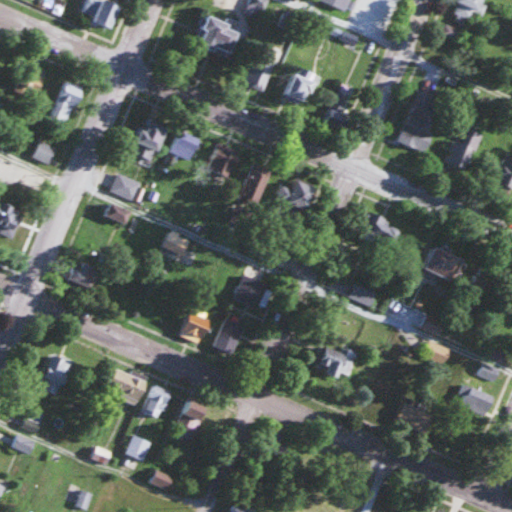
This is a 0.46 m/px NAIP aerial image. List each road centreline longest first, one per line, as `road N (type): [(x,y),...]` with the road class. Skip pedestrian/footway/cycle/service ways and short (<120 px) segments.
road 1 (residential): [(511,506),(0,283)]
road 2 (residential): [(511,233),(0,12)]
road 3 (residential): [(423,0),(209,511)]
road 4 (residential): [(0,357),(152,0)]
